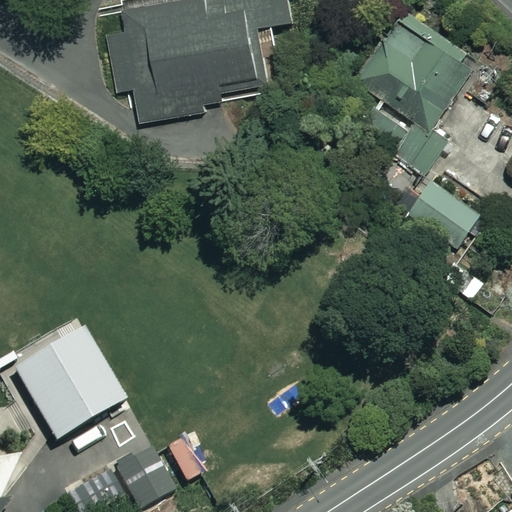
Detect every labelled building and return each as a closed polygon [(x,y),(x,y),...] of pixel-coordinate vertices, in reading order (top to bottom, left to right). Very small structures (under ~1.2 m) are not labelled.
[(290,0),(134,0),(99,6),(115,95),(137,92),(143,125),(225,110),(223,101),(284,90),(274,32),(295,28),(290,0)] [(481,61),(409,10),(336,113),(424,176),(449,141),(433,130),(481,61)] [(483,216),(435,182),(410,217),(458,251),(483,216)] [(487,283),(458,263),(444,283),(473,303),(487,283)] [(87,328),(16,369),(58,440),(128,399),(87,328)] [(156,449),(68,496),(76,511),(132,511),(177,488),(156,449)] [(0,496),(25,457),(0,459),(0,496)] [(0,511),(4,511),(14,499),(0,501),(0,511)]
